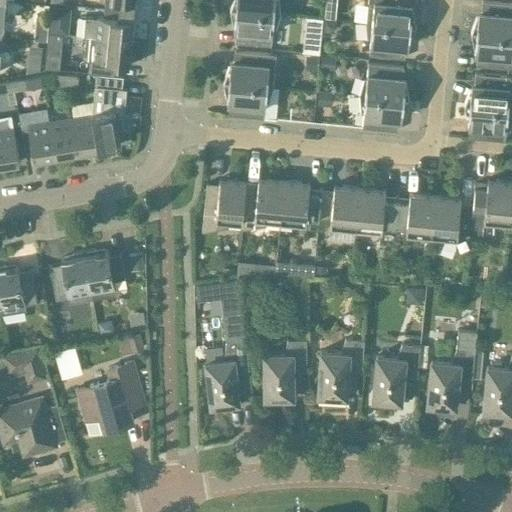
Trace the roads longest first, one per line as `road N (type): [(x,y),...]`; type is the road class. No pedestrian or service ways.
road 1 (residential): [(177,490),(349,472),(478,493)]
road 2 (residential): [(431,143),(430,155),(169,134)]
road 3 (residential): [(0,208),(129,187),(158,170),(169,134)]
road 4 (residential): [(431,143),(445,0)]
road 5 (residential): [(169,134),(181,0)]
